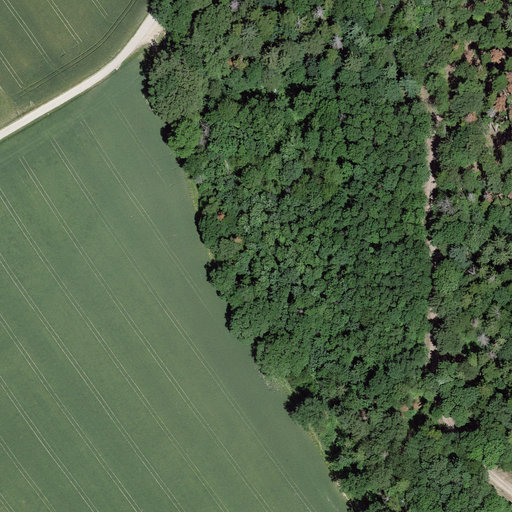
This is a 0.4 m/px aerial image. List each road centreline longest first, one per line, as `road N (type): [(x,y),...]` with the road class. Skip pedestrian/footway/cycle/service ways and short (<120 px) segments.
road 1 (track): [(511,487),(461,442),(437,391),(425,198),(430,107),(401,0)]
road 2 (track): [(0,134),(115,62),(160,0)]
